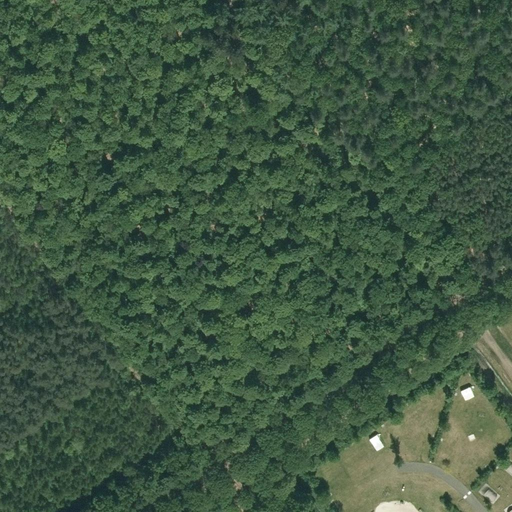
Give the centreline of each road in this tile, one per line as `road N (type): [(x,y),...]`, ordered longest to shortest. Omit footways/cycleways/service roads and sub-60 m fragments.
road 1 (track): [(458,294),(129,511)]
road 2 (track): [(458,294),(402,222),(279,117),(263,96),(231,0)]
